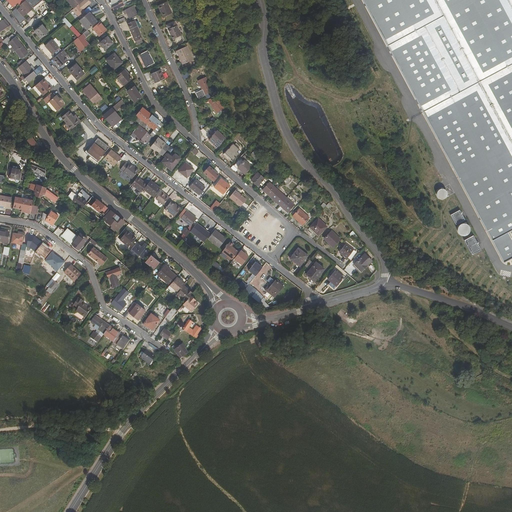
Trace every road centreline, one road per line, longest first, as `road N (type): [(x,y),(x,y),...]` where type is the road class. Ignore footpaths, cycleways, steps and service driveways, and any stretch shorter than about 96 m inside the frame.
road 1 (residential): [(0,7),(98,126),(271,261)]
road 2 (tertiary): [(0,68),(73,170),(222,304)]
road 3 (residential): [(383,280),(382,260),(288,136),(262,52),(258,0)]
road 4 (tertiary): [(220,330),(123,429),(70,511)]
road 5 (residential): [(160,348),(103,307),(88,265),(31,224),(0,218)]
road 6 (residential): [(100,0),(155,105),(197,143)]
road 7 (residential): [(142,0),(194,113),(197,143)]
road 8 (residential): [(511,326),(383,280)]
road 9 (residential): [(197,143),(295,231)]
road 10 (track): [(123,429),(97,414),(0,429)]
